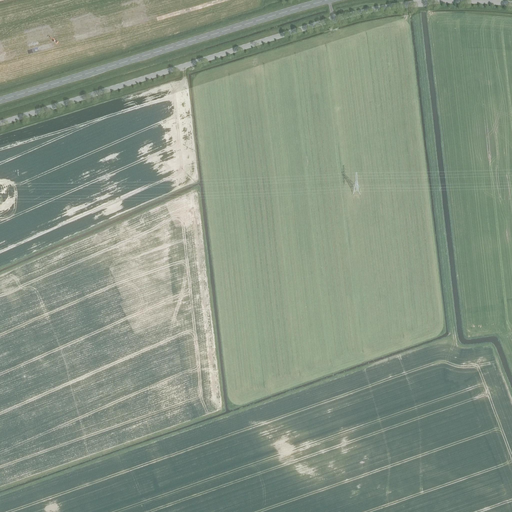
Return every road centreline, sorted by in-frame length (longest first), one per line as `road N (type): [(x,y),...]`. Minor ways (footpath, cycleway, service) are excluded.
road 1 (unclassified): [(0,122),(376,8),(511,5)]
road 2 (primary): [(331,0),(0,100)]
